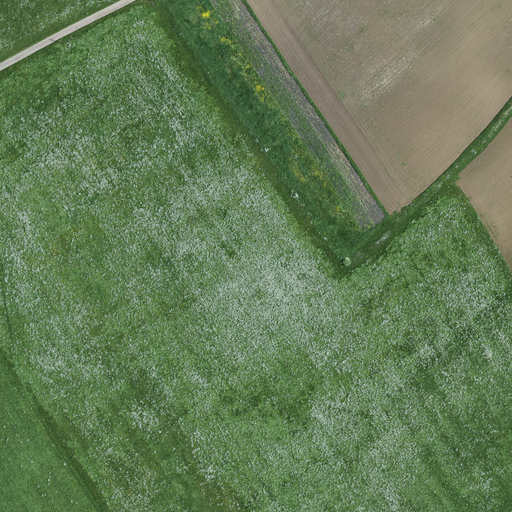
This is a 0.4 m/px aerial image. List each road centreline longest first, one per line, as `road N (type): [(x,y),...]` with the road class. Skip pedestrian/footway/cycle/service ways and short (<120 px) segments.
road 1 (track): [(100,511),(35,414),(14,360),(0,278)]
road 2 (unclassified): [(0,66),(128,0)]
